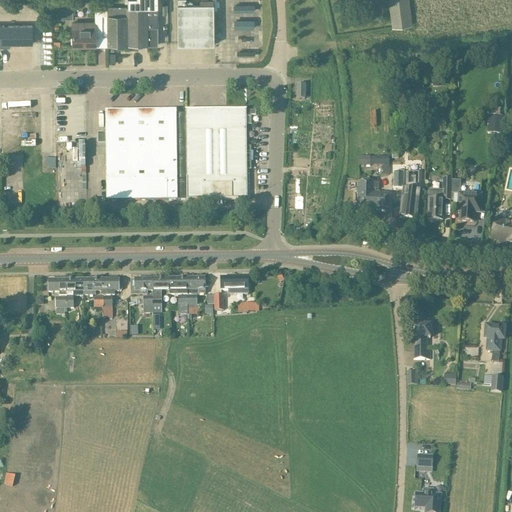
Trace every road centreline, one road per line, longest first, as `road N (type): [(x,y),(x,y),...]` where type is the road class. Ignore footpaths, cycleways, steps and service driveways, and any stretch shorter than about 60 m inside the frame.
road 1 (unclassified): [(0,84),(278,79)]
road 2 (secondary): [(272,256),(0,260)]
road 3 (residential): [(398,511),(398,280)]
road 4 (unclassified): [(272,256),(278,79)]
road 5 (secondary): [(399,268),(342,251),(272,256)]
road 6 (secondary): [(272,256),(398,280)]
